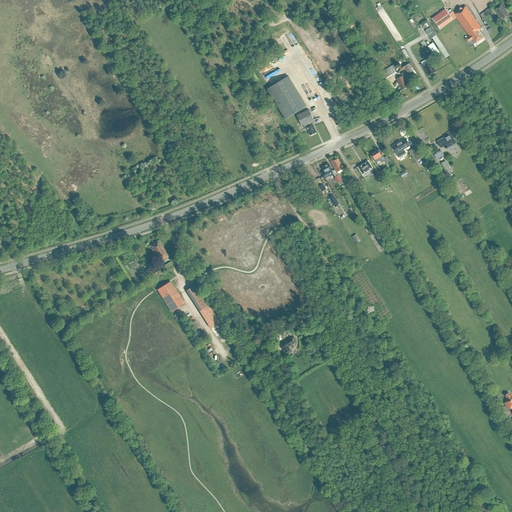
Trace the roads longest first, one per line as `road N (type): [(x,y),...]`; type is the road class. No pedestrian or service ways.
road 1 (primary): [(0,269),(163,220),(273,173),(430,96),(511,41)]
road 2 (track): [(357,179),(511,426)]
